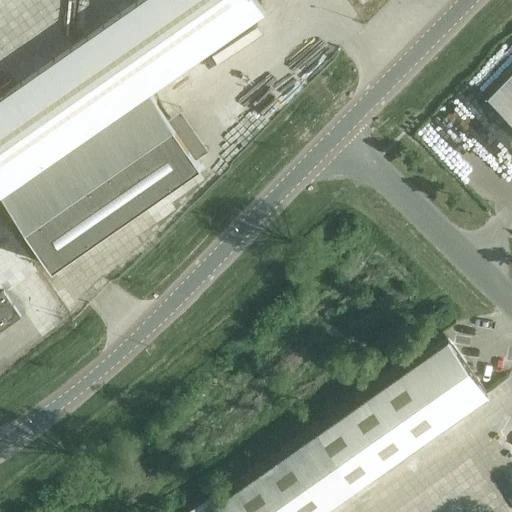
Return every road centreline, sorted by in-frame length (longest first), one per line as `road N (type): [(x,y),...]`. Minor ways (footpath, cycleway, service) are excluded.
road 1 (unclassified): [(0,446),(142,333),(334,136)]
road 2 (unclassified): [(511,308),(334,136)]
road 3 (unclassified): [(334,136),(469,0)]
